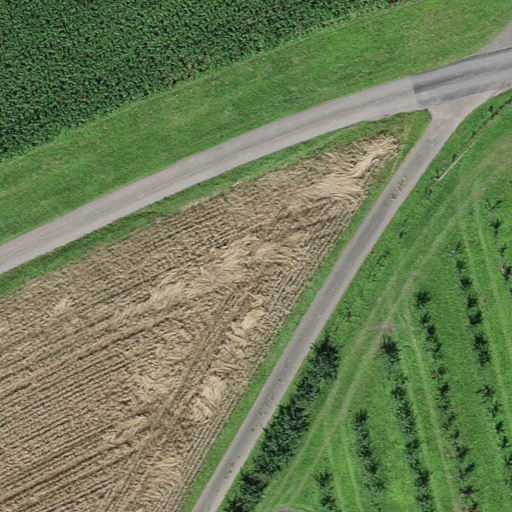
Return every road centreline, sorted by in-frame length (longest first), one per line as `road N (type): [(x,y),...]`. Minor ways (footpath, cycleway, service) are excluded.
road 1 (unclassified): [(511,69),(315,134),(0,274)]
road 2 (track): [(511,67),(441,135),(212,511)]
